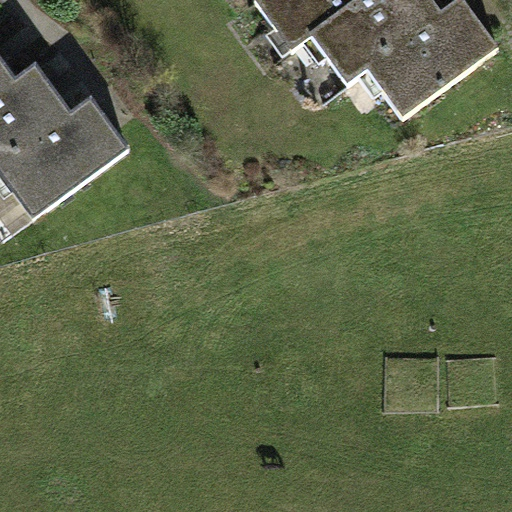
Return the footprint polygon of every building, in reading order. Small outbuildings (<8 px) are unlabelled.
[(300,47),(321,33),(365,0),(261,0),(256,5),(278,35),(286,29),(300,47)] [(348,88),(375,66),(442,17),(429,0),(365,0),(321,33),(334,51),(325,58),(348,88)] [(462,1),(442,17),(375,66),(389,85),(380,91),(403,122),(499,51),(462,1)] [(0,96),(17,84),(0,61),(0,96)] [(0,171),(5,167),(73,117),(37,69),(17,84),(0,96),(0,171)] [(92,103),(73,117),(5,167),(19,186),(10,192),(33,222),(128,153),(92,103)]
